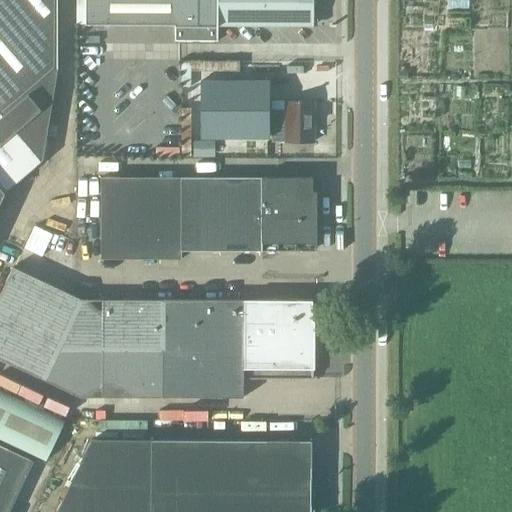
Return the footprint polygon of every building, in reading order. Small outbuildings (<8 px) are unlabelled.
[(0,0),(0,113),(2,117),(42,162),(58,69),(57,0),(0,0)] [(85,0),(85,25),(174,26),(174,42),(217,42),(217,26),(313,27),(313,0),(85,0)] [(189,89),(190,59),(180,58),(179,89),(189,89)] [(508,71),(499,71),(499,80),(508,80),(508,71)] [(269,139),(269,82),(201,82),(201,139),(269,139)] [(313,103),(286,103),(286,112),(272,112),(272,143),(285,143),(285,144),(313,144),(313,103)] [(0,205),(5,194),(42,162),(2,117),(0,113),(0,205)] [(213,141),(193,140),(192,154),(212,155),(213,141)] [(311,212),(311,179),(180,178),(180,182),(159,182),(159,218),(100,218),(99,259),(180,259),(180,252),(316,253),(316,212),(311,212)] [(50,197),(51,207),(72,205),(71,195),(50,197)] [(53,239),(63,241),(66,221),(47,218),(40,261),(49,263),(53,239)] [(0,295),(0,360),(79,399),(162,398),(243,399),(243,380),(311,381),(311,359),(320,354),(320,346),(311,341),(311,302),(162,301),(81,301),(13,268),(0,295)] [(0,440),(45,462),(64,423),(0,392),(0,440)] [(91,441),(69,487),(57,511),(310,511),(311,442),(91,441)] [(0,511),(10,511),(34,463),(0,446),(0,511)]
